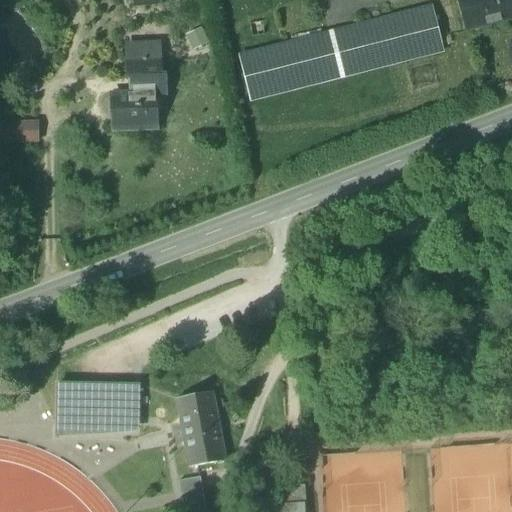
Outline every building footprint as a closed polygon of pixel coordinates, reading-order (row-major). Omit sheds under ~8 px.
[(458,0),(467,33),(511,21),(511,0),(460,0),(459,0),(458,0)] [(239,59),(249,102),(252,102),(443,53),(433,10),(244,58),(239,59)] [(201,29),(185,36),(192,52),(209,45),(201,29)] [(127,49),(127,61),(159,60),(159,47),(127,49)] [(160,77),(159,60),(127,61),(128,81),(132,81),(133,96),(111,97),(113,132),(156,131),(155,98),(165,97),(164,77),(160,77)] [(38,126),(0,126),(0,143),(38,143),(38,126)] [(56,426),(57,387),(55,385),(54,439),(139,433),(140,386),(133,388),(132,428),(56,426)] [(133,388),(57,387),(56,426),(132,428),(133,388)] [(177,402),(189,469),(198,467),(225,462),(212,395),(177,402)] [(178,483),(183,511),(205,511),(200,479),(178,483)] [(269,491),(271,509),(272,509),(272,508),(304,506),(305,506),(303,488),(269,491)]
